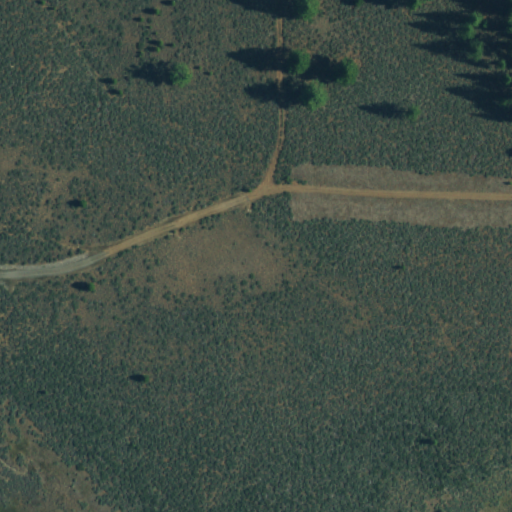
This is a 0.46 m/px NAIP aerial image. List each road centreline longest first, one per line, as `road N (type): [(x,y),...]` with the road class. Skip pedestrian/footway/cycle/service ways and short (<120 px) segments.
road 1 (track): [(71,263),(262,188),(511,194)]
road 2 (track): [(272,0),(274,132),(262,188)]
